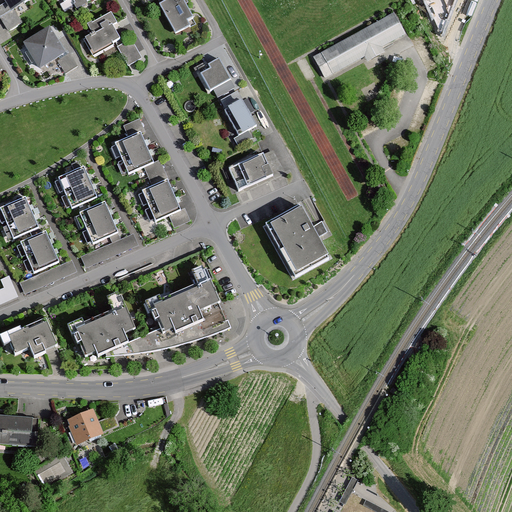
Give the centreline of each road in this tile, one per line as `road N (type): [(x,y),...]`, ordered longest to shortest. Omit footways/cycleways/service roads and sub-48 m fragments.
road 1 (tertiary): [(336,293),(411,197),(493,0)]
road 2 (residential): [(211,223),(0,316)]
road 3 (tertiary): [(0,387),(123,389),(196,373)]
road 4 (residential): [(415,511),(309,374)]
road 5 (residential): [(134,87),(211,223)]
